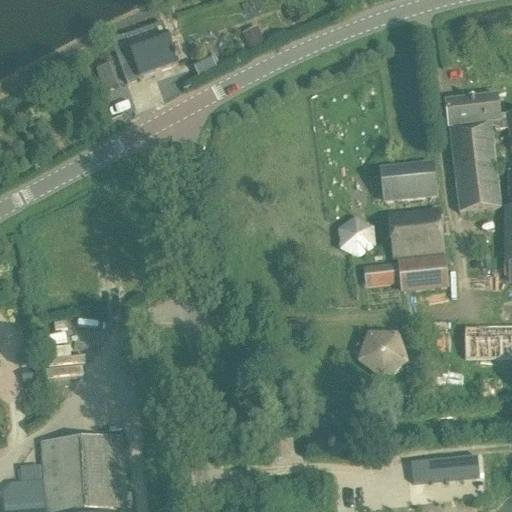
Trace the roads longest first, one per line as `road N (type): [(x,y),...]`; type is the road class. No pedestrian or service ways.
road 1 (tertiary): [(204,511),(188,197),(168,123)]
road 2 (tertiary): [(168,123),(348,32),(462,0)]
road 3 (tertiary): [(0,213),(168,123)]
